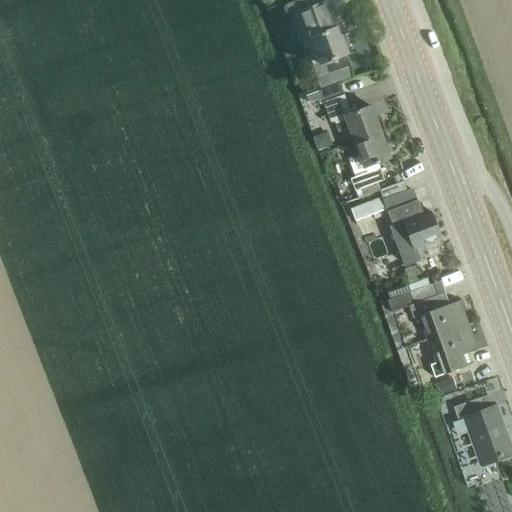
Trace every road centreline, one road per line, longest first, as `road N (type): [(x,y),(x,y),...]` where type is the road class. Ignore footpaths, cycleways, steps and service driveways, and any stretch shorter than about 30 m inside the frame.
road 1 (track): [(440,511),(239,0)]
road 2 (tertiary): [(386,0),(511,333)]
